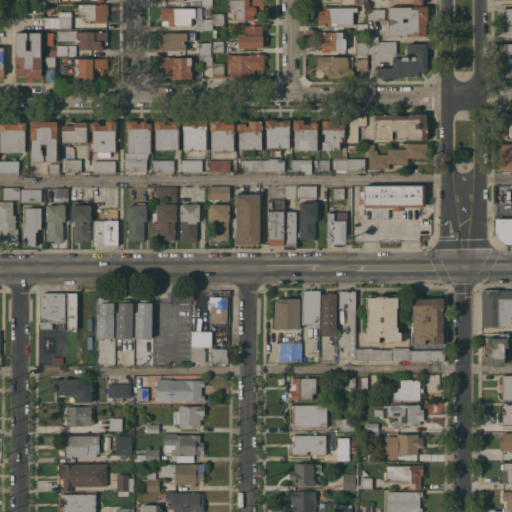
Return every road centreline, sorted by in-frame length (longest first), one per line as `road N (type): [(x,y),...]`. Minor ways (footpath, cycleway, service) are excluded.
road 1 (residential): [(511,97),(0,100)]
road 2 (tertiary): [(463,267),(480,181),(480,0)]
road 3 (tertiary): [(447,0),(447,180),(463,267)]
road 4 (secondary): [(251,268),(0,269)]
road 5 (residential): [(463,267),(461,511)]
road 6 (residential): [(251,268),(248,511)]
road 7 (residential): [(21,269),(21,511)]
